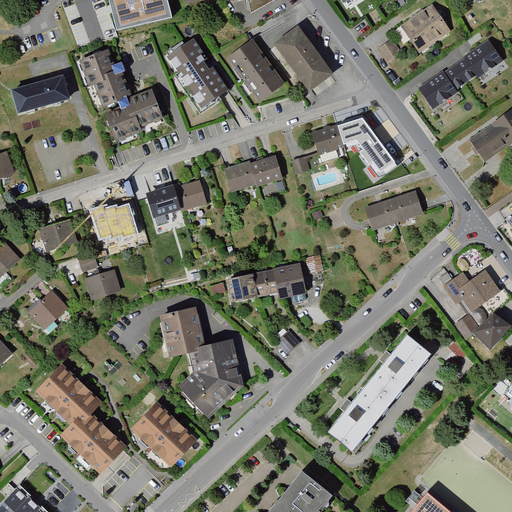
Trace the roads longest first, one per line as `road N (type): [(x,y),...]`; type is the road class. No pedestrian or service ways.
road 1 (residential): [(478,225),(164,511)]
road 2 (residential): [(385,89),(0,212)]
road 3 (unknown): [(280,402),(317,445),(363,464),(442,368)]
road 4 (unknown): [(294,390),(225,324),(184,300),(164,305),(121,345)]
road 5 (residential): [(478,225),(385,89)]
road 6 (unknown): [(110,177),(71,69),(25,75)]
road 7 (unknown): [(86,375),(107,398),(128,448),(181,495)]
road 8 (residential): [(0,416),(12,418),(109,511)]
